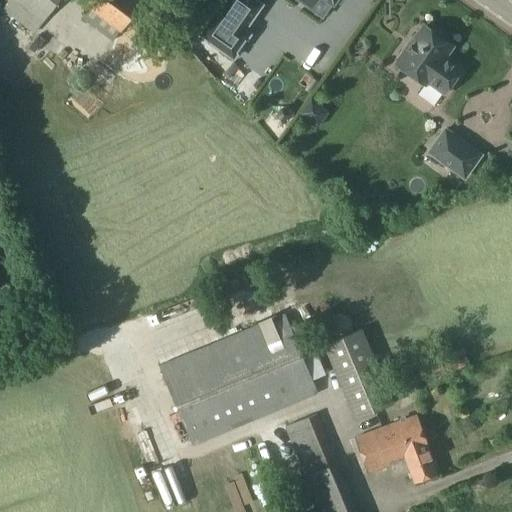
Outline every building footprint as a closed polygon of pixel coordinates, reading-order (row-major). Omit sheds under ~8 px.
[(66,0),(0,0),(0,8),(46,44),(71,10),(63,4),(66,0)] [(143,2),(140,0),(89,0),(85,5),(120,32),(143,2)] [(261,14),(243,0),(224,0),(204,30),(236,55),(255,30),(251,26),(261,14)] [(444,57),(452,46),(424,26),(407,49),(405,48),(397,59),(400,60),(397,64),(417,78),(420,74),(445,92),(461,69),(444,57)] [(245,108),(263,91),(237,63),(219,80),(245,108)] [(445,129),(429,152),(464,177),(481,155),(445,129)] [(318,393),(285,313),(159,365),(193,445),(318,393)] [(393,403),(362,328),(323,344),(355,419),(393,403)] [(422,380),(469,365),(462,348),(417,363),(422,380)] [(357,511),(337,462),(317,414),(285,426),(304,474),(294,478),(307,511),(357,511)] [(356,438),(368,472),(389,464),(394,475),(410,469),(414,481),(436,473),(415,416),(356,438)]
